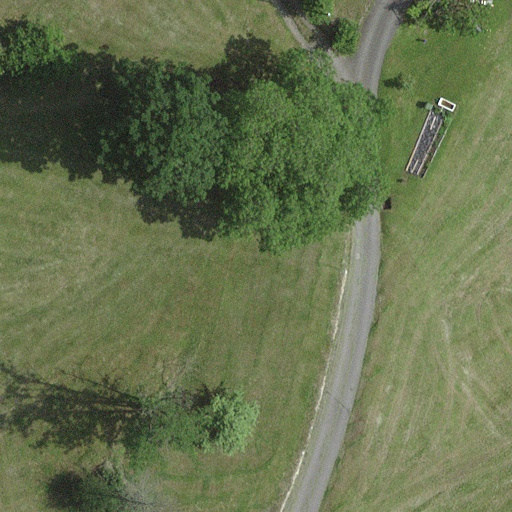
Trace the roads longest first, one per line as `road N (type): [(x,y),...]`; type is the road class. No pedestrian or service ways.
road 1 (track): [(365,121),(359,300),(302,511)]
road 2 (track): [(283,0),(365,121)]
road 3 (track): [(394,0),(366,57),(365,121)]
